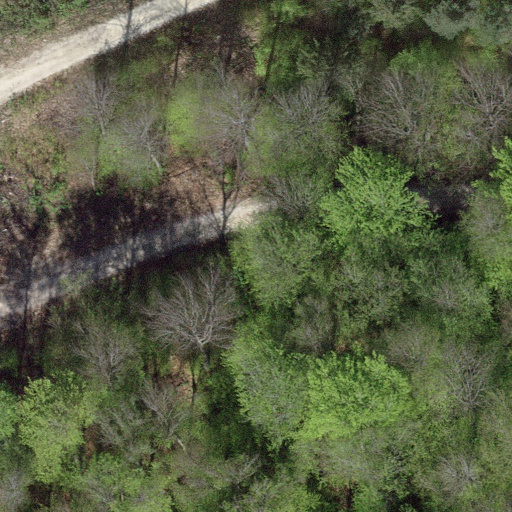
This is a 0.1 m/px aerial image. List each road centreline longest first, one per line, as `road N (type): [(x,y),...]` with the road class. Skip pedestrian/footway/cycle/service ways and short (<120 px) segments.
road 1 (track): [(511,194),(248,214),(0,297)]
road 2 (track): [(0,83),(183,0)]
